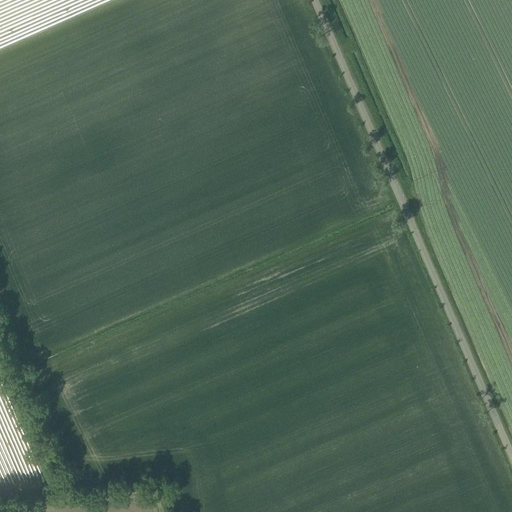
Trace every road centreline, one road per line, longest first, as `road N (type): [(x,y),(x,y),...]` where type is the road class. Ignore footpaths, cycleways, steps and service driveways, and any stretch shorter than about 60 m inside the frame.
road 1 (unclassified): [(511,459),(318,0)]
road 2 (track): [(157,511),(130,490),(7,511)]
